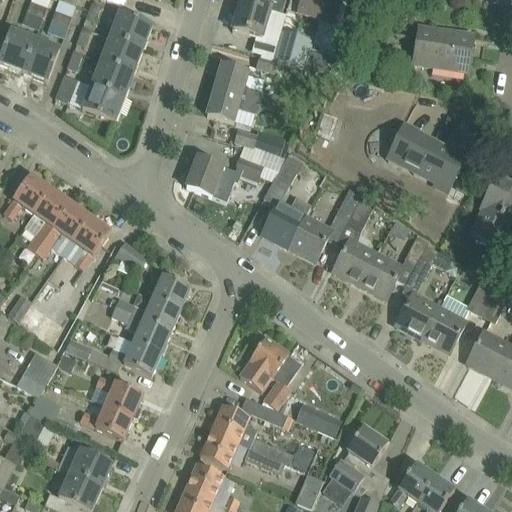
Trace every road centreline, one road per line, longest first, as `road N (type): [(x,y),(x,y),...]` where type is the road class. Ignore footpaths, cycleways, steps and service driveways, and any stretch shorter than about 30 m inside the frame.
road 1 (residential): [(511,455),(246,280)]
road 2 (residential): [(139,511),(246,280)]
road 3 (residential): [(137,199),(197,0)]
road 4 (residential): [(137,199),(0,112)]
road 5 (residential): [(246,280),(137,199)]
